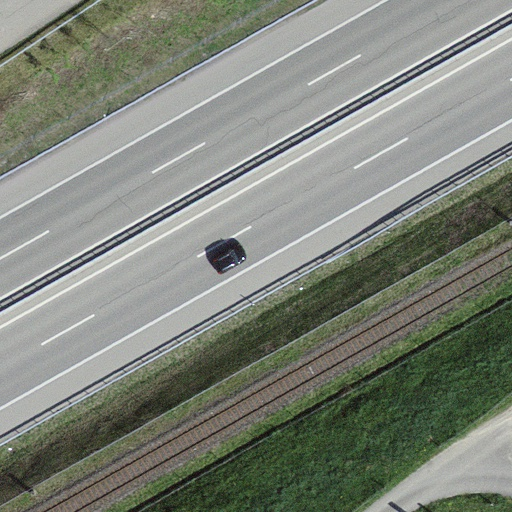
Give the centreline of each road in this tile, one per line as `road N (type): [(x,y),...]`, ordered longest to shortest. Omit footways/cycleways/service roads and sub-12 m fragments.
road 1 (motorway): [(0,370),(511,81)]
road 2 (motorway): [(452,0),(0,255)]
road 3 (unclassified): [(391,511),(511,423)]
